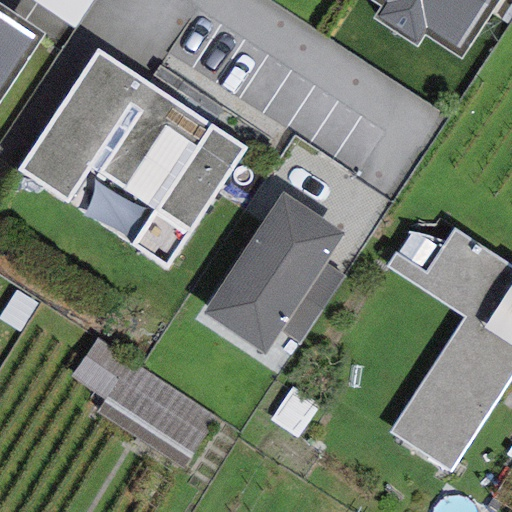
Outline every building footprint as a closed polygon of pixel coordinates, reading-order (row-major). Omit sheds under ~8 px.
[(502,0),(360,0),(379,12),(372,24),(417,52),(424,42),(461,65),(502,0)] [(0,106),(43,42),(0,12),(0,106)] [(247,150),(95,54),(19,173),(64,203),(89,169),(154,219),(134,250),(168,269),(247,150)] [(343,237),(281,197),(202,319),(265,360),(281,336),(299,348),(343,279),(324,267),(343,237)] [(426,283),(472,310),(397,437),(461,475),(511,387),(511,264),(457,232),(426,283)]
